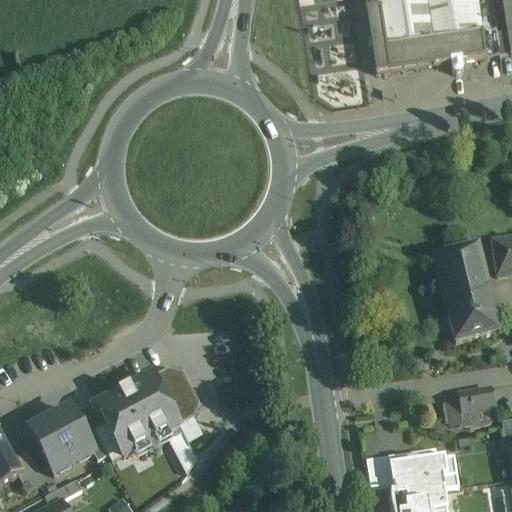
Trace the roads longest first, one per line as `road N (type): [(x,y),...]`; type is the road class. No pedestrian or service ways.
road 1 (residential): [(0,408),(156,327),(172,254)]
road 2 (residential): [(323,402),(511,376)]
road 3 (secondary): [(196,84),(173,87),(133,110),(111,150),(109,173)]
road 4 (secondary): [(313,344),(294,256),(270,217)]
road 5 (residential): [(407,127),(318,138),(274,133)]
road 6 (residential): [(283,174),(322,152),(407,127)]
road 7 (secondary): [(109,173),(83,210),(13,258)]
road 8 (secondary): [(235,248),(287,301),(313,344)]
road 9 (secondary): [(13,258),(90,227),(129,226)]
